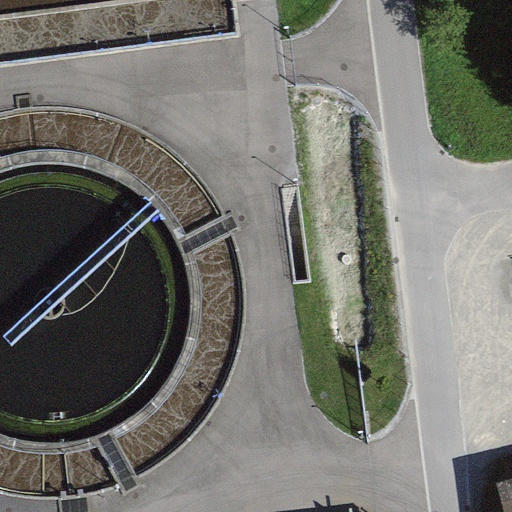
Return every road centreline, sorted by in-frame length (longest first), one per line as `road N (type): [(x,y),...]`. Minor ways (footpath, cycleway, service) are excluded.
road 1 (residential): [(448,511),(389,0)]
road 2 (unknown): [(410,175),(377,170),(254,87),(195,22),(188,0)]
